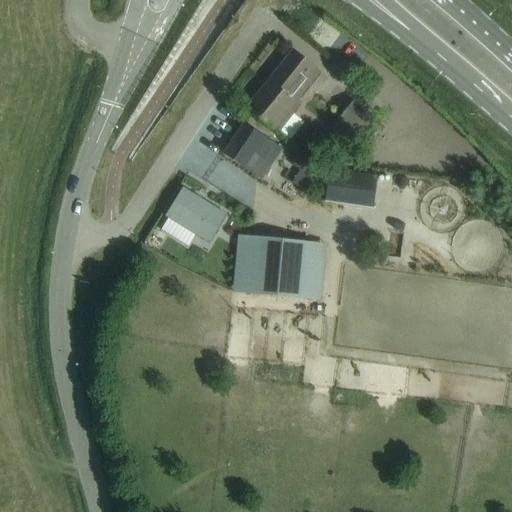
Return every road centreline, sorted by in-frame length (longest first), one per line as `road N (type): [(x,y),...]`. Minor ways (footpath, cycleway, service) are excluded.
road 1 (unclassified): [(67,228),(89,234),(125,223),(262,16)]
road 2 (unclassified): [(102,511),(63,371),(67,228)]
road 3 (unknown): [(184,135),(321,226),(339,230),(391,208)]
road 4 (unclassified): [(133,53),(67,228)]
road 5 (secondary): [(401,24),(511,120)]
